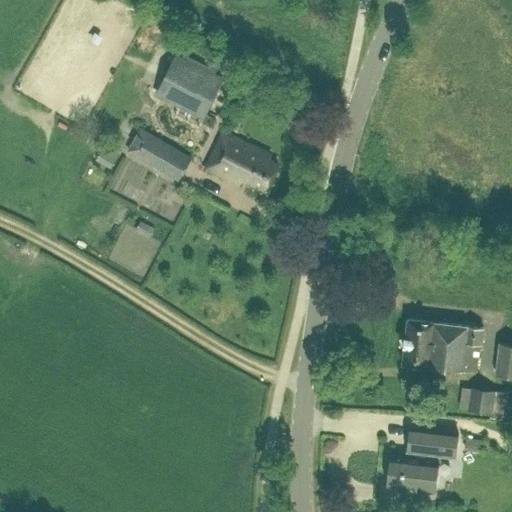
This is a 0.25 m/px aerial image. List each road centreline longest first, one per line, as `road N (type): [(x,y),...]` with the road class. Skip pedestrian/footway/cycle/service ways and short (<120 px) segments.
road 1 (tertiary): [(302,511),(301,423),(331,209),(372,64),(402,0)]
road 2 (track): [(305,385),(247,366),(0,220)]
